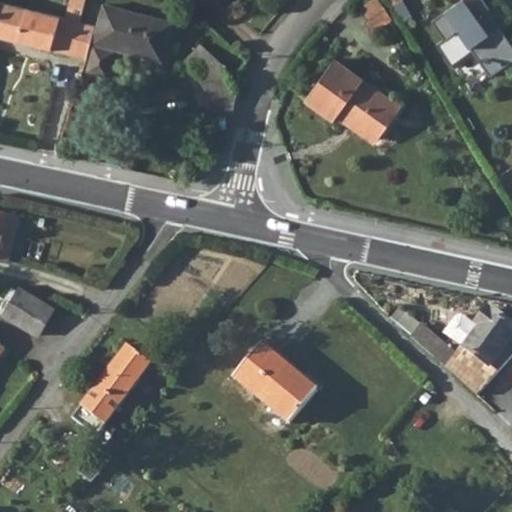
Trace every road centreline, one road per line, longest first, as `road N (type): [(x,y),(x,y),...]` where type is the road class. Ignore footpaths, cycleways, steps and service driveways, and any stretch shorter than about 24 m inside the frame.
road 1 (residential): [(0,448),(98,324),(170,203)]
road 2 (residential): [(334,239),(335,261),(364,303),(511,445)]
road 3 (residential): [(232,217),(251,103),(268,54),(312,0)]
road 4 (secondary): [(511,275),(334,239)]
road 5 (secondary): [(170,203),(0,166)]
